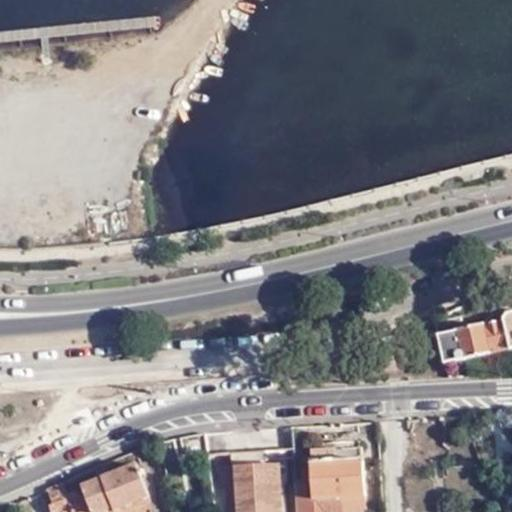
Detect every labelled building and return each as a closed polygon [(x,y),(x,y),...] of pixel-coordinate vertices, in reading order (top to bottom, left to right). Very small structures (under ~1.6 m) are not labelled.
[(443,362),(443,365),(511,348),(511,311),(505,313),(502,320),(499,322),(498,320),(435,335),(443,362)] [(315,500),(344,498),(367,496),(365,459),(338,460),(337,451),(312,451),(315,500)] [(264,452),(234,454),(234,469),(227,469),(228,511),(281,511),(279,467),(264,467),(264,452)] [(77,495),(69,498),(72,511),(116,511),(151,500),(138,468),(83,489),(86,498),(81,501),(77,495)] [(405,483),(410,511),(434,511),(442,510),(436,477),(405,483)] [(72,511),(69,498),(62,485),(46,492),(51,508),(49,510),(49,511),(72,511)] [(311,511),(309,494),(297,494),(298,511),(311,511)] [(368,511),(367,496),(344,498),(315,500),(315,511),(368,511)]
